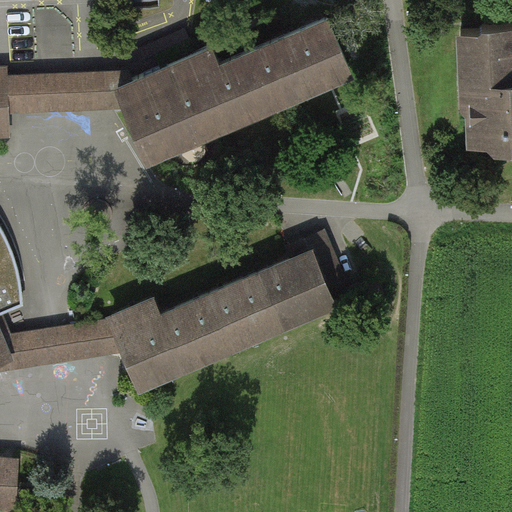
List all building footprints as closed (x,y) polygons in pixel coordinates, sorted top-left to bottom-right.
[(144,140),(148,150),(349,64),(328,16),(216,64),(208,45),(132,77),(120,83),(128,104),(140,132),(144,140)] [(192,38),(188,29),(132,54),(136,62),(192,38)] [(511,29),(454,34),(462,150),(511,146),(511,29)] [(0,68),(0,138),(10,138),(9,109),(59,106),(128,104),(120,83),(132,77),(129,70),(58,73),(8,76),(7,68),(0,68)] [(0,357),(17,350),(10,334),(0,311),(22,302),(18,263),(0,221),(0,357)] [(122,351),(137,386),(354,291),(327,231),(159,305),(151,289),(104,309),(107,318),(122,351)] [(10,334),(17,350),(0,357),(0,368),(66,359),(122,351),(107,318),(61,326),(10,334)] [(0,507),(14,509),(17,460),(0,459),(0,507)]
